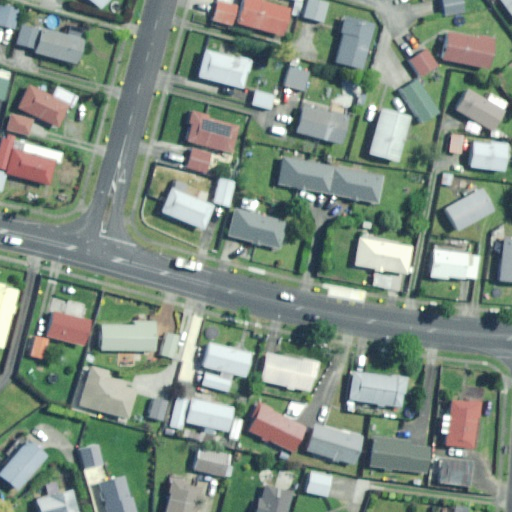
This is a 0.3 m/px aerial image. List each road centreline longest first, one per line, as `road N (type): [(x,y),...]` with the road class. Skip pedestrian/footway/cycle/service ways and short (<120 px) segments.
road 1 (tertiary): [(511,338),(316,310),(96,253)]
road 2 (residential): [(96,253),(164,0)]
